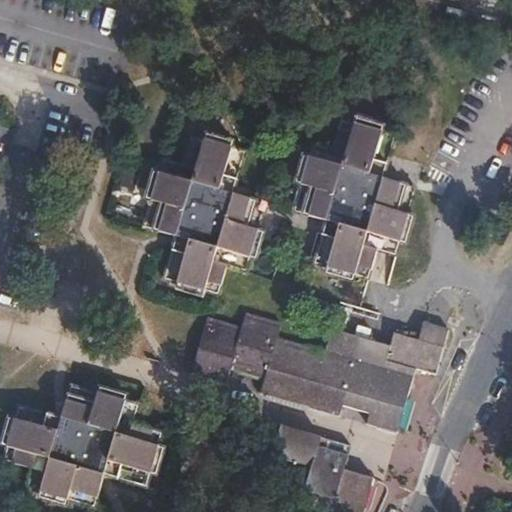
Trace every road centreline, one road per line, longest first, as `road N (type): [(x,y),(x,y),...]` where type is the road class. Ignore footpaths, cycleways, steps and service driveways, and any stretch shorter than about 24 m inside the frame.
road 1 (track): [(251,511),(252,470),(215,418),(174,385),(85,226),(128,86),(358,9),(362,0)]
road 2 (residential): [(511,300),(454,274),(441,245),(448,211),(511,96)]
road 3 (tertiary): [(511,319),(423,511)]
road 4 (residential): [(0,234),(34,119),(25,93),(0,82)]
